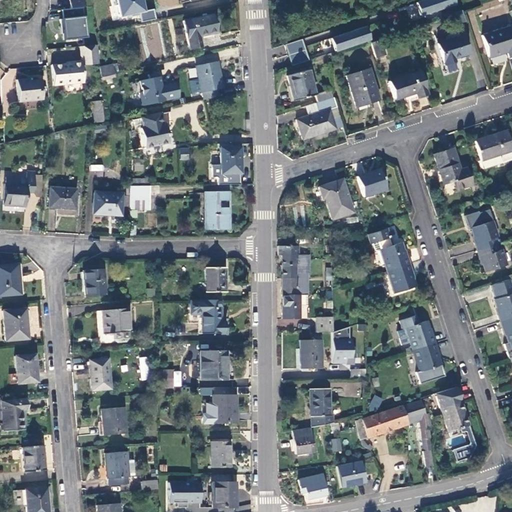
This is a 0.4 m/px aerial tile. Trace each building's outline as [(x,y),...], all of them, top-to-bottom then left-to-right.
[(83,0),(68,0),(70,10),(82,8),(85,8),(83,0)] [(145,0),(108,0),(113,19),(141,14),(142,21),(156,18),(154,8),(147,10),(145,0)] [(422,17),(458,3),(457,0),(422,0),(417,2),(422,17)] [(82,8),(70,10),(60,11),(62,20),(60,20),(60,21),(59,21),(60,35),(62,35),(63,42),(86,39),(84,17),(83,17),(82,8)] [(212,15),(182,21),(188,50),(201,47),(199,37),(215,33),(212,15)] [(511,35),(509,27),(481,36),(488,57),(505,52),(508,57),(511,56),(511,35)] [(333,35),(332,29),(303,39),(308,53),(337,43),(333,35)] [(461,36),(436,44),(443,65),(454,62),(453,59),(467,54),(461,36)] [(292,65),(309,60),(302,39),(285,44),(292,65)] [(385,54),(380,40),(370,43),(375,58),(385,54)] [(94,65),(98,65),(97,46),(80,47),(80,56),(93,55),(94,65)] [(80,56),(81,62),(81,66),(94,65),(93,55),(80,56)] [(71,65),(51,67),(53,86),(83,83),(81,66),(81,62),(71,63),(71,65)] [(217,62),(195,67),(201,94),(203,101),(219,97),(217,90),(223,89),(217,62)] [(112,65),(99,68),(100,78),(114,75),(112,65)] [(378,101),(368,69),(345,77),(355,106),(368,101),(369,103),(378,101)] [(293,101),(314,96),(307,71),(286,76),(293,101)] [(418,72),(388,81),(395,100),(405,97),(407,101),(426,95),(418,72)] [(176,82),(161,85),(159,86),(158,83),(160,82),(159,77),(155,74),(148,75),(149,79),(139,82),(141,93),(138,93),(141,107),(179,99),(176,82)] [(115,82),(114,75),(100,78),(102,86),(115,82)] [(42,100),(40,81),(29,82),(29,79),(15,80),(18,102),(42,100)] [(314,96),(316,103),(331,98),(329,91),(314,96)] [(329,109),(336,108),(333,97),(331,98),(316,103),(313,104),(317,113),(295,120),(302,141),(335,130),(329,109)] [(103,123),(100,101),(90,102),(93,124),(103,123)] [(335,130),(342,127),(336,108),(329,109),(335,130)] [(169,144),(164,124),(161,124),(159,114),(141,118),(142,128),(139,129),(144,149),(169,144)] [(511,153),(505,132),(473,141),(483,169),(511,159),(511,153)] [(241,173),(239,147),(219,148),(220,174),(241,173)] [(189,160),(189,148),(180,148),(180,160),(189,160)] [(451,149),(432,155),(442,185),(451,182),(454,190),(470,185),(465,168),(459,170),(451,149)] [(378,169),(356,177),(363,197),(386,190),(378,169)] [(25,185),(3,184),(2,206),(25,207),(26,193),(33,193),(34,173),(26,172),(26,179),(25,185)] [(351,213),(340,180),(318,187),(322,199),(324,199),(331,219),(351,213)] [(148,210),(149,186),(128,186),(128,197),(128,207),(128,209),(148,210)] [(76,189),(49,188),(48,208),(74,210),(76,189)] [(122,194),(93,193),(92,215),(120,216),(122,194)] [(229,229),(229,208),(219,208),(219,201),(229,201),(229,193),(204,193),(205,229),(229,229)] [(473,244),(476,251),(495,245),(493,238),(496,237),(491,222),(470,228),(475,243),(473,244)] [(379,250),(386,272),(409,264),(407,258),(405,258),(400,243),(390,246),(387,237),(386,232),(385,230),(367,235),(370,244),(372,244),(374,251),(379,250)] [(497,251),(495,245),(476,251),(478,258),(479,258),(485,273),(506,266),(500,250),(497,251)] [(281,256),(281,279),(296,279),(296,274),(304,274),(305,256),(298,256),(297,247),(277,247),(277,256),(281,256)] [(0,296),(24,294),(21,264),(0,266),(0,296)] [(411,272),(409,264),(386,272),(393,294),(414,288),(410,272),(411,272)] [(225,293),(225,268),(204,268),(205,293),(225,293)] [(105,295),(103,269),(83,271),(85,297),(105,295)] [(306,296),(306,274),(304,274),(296,274),(296,279),(281,279),(281,318),(299,319),(298,296),(306,296)] [(497,316),(499,323),(511,318),(511,293),(494,300),(499,315),(497,316)] [(220,322),(220,300),(190,301),(190,315),(201,314),(201,334),(225,334),(225,322),(220,322)] [(28,339),(25,309),(2,311),(5,341),(28,339)] [(128,309),(96,312),(98,344),(125,342),(128,338),(127,332),(130,331),(128,309)] [(405,330),(411,350),(435,343),(432,336),(430,336),(425,321),(418,323),(415,316),(399,321),(402,330),(405,330)] [(315,318),(315,333),(332,332),(332,318),(315,318)] [(511,318),(499,323),(501,330),(503,329),(508,344),(511,342),(511,318)] [(361,329),(352,329),(352,338),(361,338),(361,329)] [(320,369),(319,340),(299,340),(299,369),(320,369)] [(437,350),(435,343),(411,350),(419,373),(440,366),(435,351),(437,350)] [(226,380),(226,351),(199,352),(199,380),(226,380)] [(34,355),(15,357),(17,384),(37,382),(34,355)] [(139,380),(148,380),(149,357),(140,356),(139,380)] [(110,389),(106,360),(89,361),(92,391),(110,389)] [(350,370),(350,380),(365,380),(365,370),(350,370)] [(173,380),(157,380),(157,388),(173,388),(173,380)] [(455,387),(455,388),(435,394),(447,432),(458,429),(459,433),(463,432),(464,432),(468,443),(467,445),(451,450),(454,462),(467,458),(474,446),(455,387)] [(310,417),(310,427),(321,425),(330,424),(332,423),(331,416),(329,416),(328,389),(308,390),(309,417),(310,417)] [(202,424),(236,424),(236,395),(235,395),(213,395),(212,395),(212,404),(202,404),(202,424)] [(25,399),(0,401),(3,432),(23,430),(22,412),(26,411),(25,399)] [(379,403),(373,400),(369,406),(375,408),(379,403)] [(420,401),(401,407),(407,424),(418,420),(423,451),(430,450),(427,430),(430,429),(427,414),(425,415),(420,401)] [(366,438),(407,424),(401,407),(401,406),(360,419),(360,421),(362,427),(366,438)] [(123,407),(101,410),(103,436),(125,434),(123,407)] [(339,431),(336,423),(332,423),(330,424),(332,433),(339,431)] [(362,427),(355,429),(359,440),(366,438),(362,427)] [(312,452),(308,428),(291,431),(295,454),(312,452)] [(333,451),(340,450),(339,439),(331,440),(333,451)] [(230,467),(229,442),(210,442),(210,468),(230,467)] [(42,445),(21,447),(23,472),(44,470),(42,445)] [(432,466),(430,450),(423,451),(422,451),(425,467),(432,466)] [(126,452),(105,454),(107,479),(108,479),(108,485),(128,484),(127,477),(128,477),(128,476),(127,461),(126,452)] [(349,464),(359,462),(358,456),(348,458),(349,464)] [(349,464),(335,467),(340,487),(364,483),(359,462),(349,464)] [(321,474),(296,480),(299,493),(304,492),(306,499),(325,495),(321,474)] [(141,482),(142,491),(157,489),(156,481),(141,482)] [(168,503),(177,503),(177,507),(187,507),(187,502),(200,502),(200,482),(168,483),(168,503)] [(235,483),(211,483),(212,508),(235,507),(235,483)] [(47,511),(46,488),(24,490),(25,511),(47,511)] [(118,511),(118,503),(96,505),(96,511),(118,511)]
